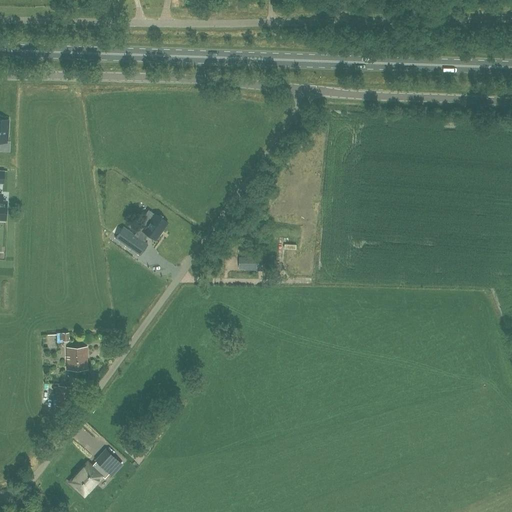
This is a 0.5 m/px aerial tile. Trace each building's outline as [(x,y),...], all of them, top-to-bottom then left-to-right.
[(4,86),(2,102),(15,104),(17,88),(4,86)] [(8,122),(0,121),(0,146),(0,147),(0,141),(7,141),(8,122)] [(134,235),(138,237),(142,231),(156,240),(168,223),(154,214),(151,212),(148,210),(140,222),(142,224),(134,235)] [(140,255),(148,244),(138,237),(134,235),(123,227),(116,238),(140,255)] [(246,256),(246,257),(240,257),(240,269),(263,269),(263,257),(263,256),(246,256)] [(67,370),(88,370),(87,347),(67,348),(67,370)] [(71,387),(57,386),(54,386),(53,394),(57,394),(56,407),(69,407),(71,387)] [(70,482),(77,489),(82,494),(85,496),(102,476),(99,473),(103,468),(110,473),(120,462),(116,459),(113,457),(110,454),(106,450),(99,457),(96,460),(97,461),(94,464),(92,466),(88,463),(70,482)]
